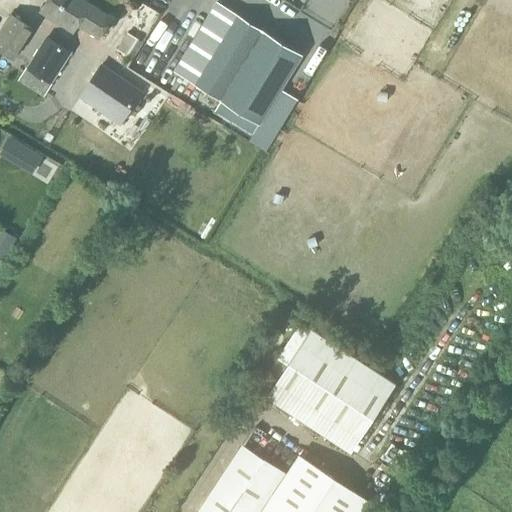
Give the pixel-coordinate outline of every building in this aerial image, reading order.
[(98,39),(111,19),(81,0),(48,0),(41,13),(72,33),(77,25),(98,39)] [(197,7),(201,0),(224,16),(230,7),(219,0),(187,0),(197,7)] [(292,18),(297,9),(280,0),(279,0),(274,9),(292,18)] [(180,6),(173,23),(216,41),(223,23),(180,6)] [(0,52),(12,61),(33,28),(10,13),(0,28),(0,52)] [(239,16),(196,85),(222,101),(215,112),(252,135),(302,55),(239,16)] [(170,24),(159,41),(197,66),(208,50),(170,24)] [(134,59),(144,43),(127,33),(117,49),(134,59)] [(52,84),(72,53),(49,38),(29,69),(52,84)] [(144,65),(184,91),(196,71),(156,46),(144,65)] [(121,126),(142,93),(102,65),(81,99),(121,126)] [(10,137),(1,152),(12,158),(20,143),(10,137)] [(17,238),(5,231),(0,239),(0,244),(10,250),(17,238)] [(395,384),(309,329),(283,369),(275,365),(257,393),(350,453),(395,384)] [(286,474),(243,446),(199,511),(357,511),(366,500),(299,456),(286,474)]
